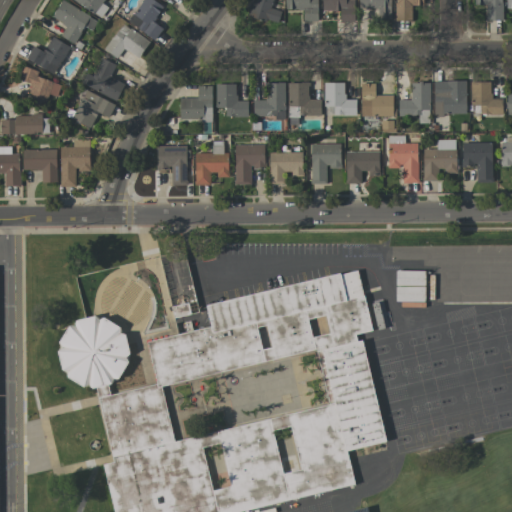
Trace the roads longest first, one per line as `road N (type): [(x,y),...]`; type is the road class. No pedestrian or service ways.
road 1 (residential): [(511,211),(0,217)]
road 2 (residential): [(511,50),(243,55),(203,25)]
road 3 (residential): [(217,0),(157,93),(115,183),(113,215)]
